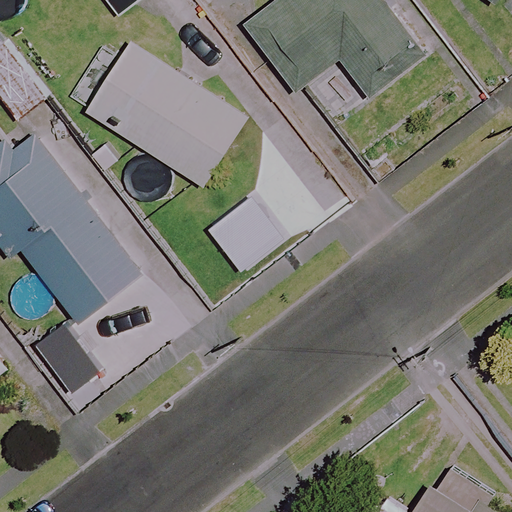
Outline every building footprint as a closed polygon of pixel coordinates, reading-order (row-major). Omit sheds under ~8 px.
[(139,0),(111,0),(123,14),(139,0)] [(430,59),(386,0),(290,0),(256,25),(303,88),(345,58),(374,99),(430,59)] [(50,95),(0,33),(0,87),(24,117),(50,95)] [(252,115),(137,43),(126,61),(109,51),(78,100),(209,183),(252,115)] [(145,274),(29,124),(0,147),(0,229),(19,254),(28,247),(85,321),(145,274)] [(0,376),(12,367),(0,351),(0,376)] [(489,511),(443,479),(419,511),(489,511)]
